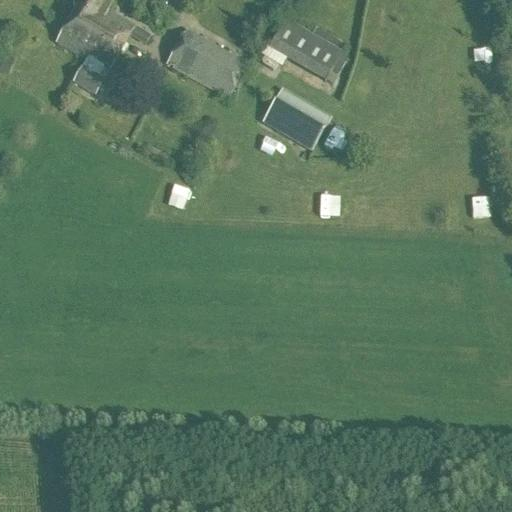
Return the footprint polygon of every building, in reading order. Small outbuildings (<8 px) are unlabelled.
[(80,59),(108,12),(112,6),(100,0),(81,0),(55,45),(80,59)] [(86,62),(72,85),(95,98),(108,75),(135,28),(108,12),(80,59),(86,62)] [(325,84),(343,54),(286,20),(268,51),(325,84)] [(227,100),(246,65),(187,32),(167,67),(227,100)] [(367,52),(386,55),(389,39),(371,35),(367,52)] [(272,72),(275,72),(278,66),(278,63),(268,57),(265,58),(262,64),(262,66),(272,72)] [(311,154),(331,120),(281,91),(261,125),(311,154)] [(333,155),(347,154),(345,132),(332,133),(333,155)] [(501,202),(488,206),(491,218),(504,214),(501,202)]
